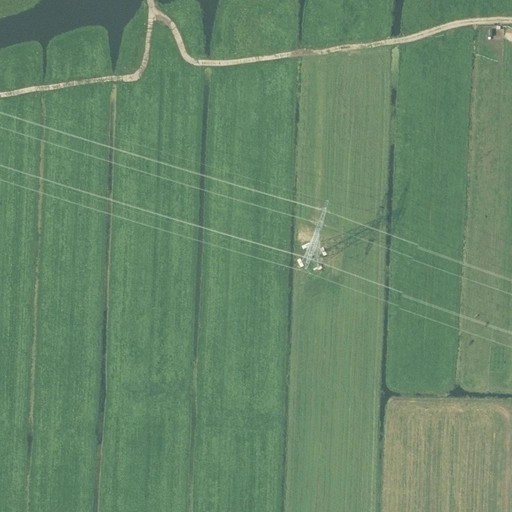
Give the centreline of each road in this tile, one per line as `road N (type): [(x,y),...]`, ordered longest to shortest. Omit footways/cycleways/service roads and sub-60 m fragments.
road 1 (track): [(511,21),(459,21),(410,40),(199,63),(183,54),(150,0)]
road 2 (track): [(0,93),(128,76),(143,60),(153,11)]
